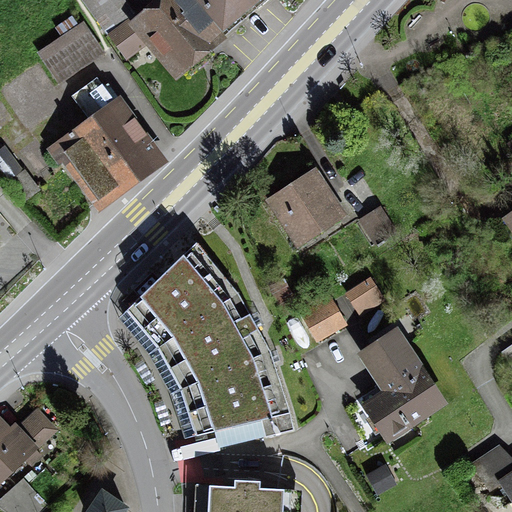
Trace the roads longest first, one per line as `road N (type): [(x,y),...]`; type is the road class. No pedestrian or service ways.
road 1 (secondary): [(57,311),(227,151),(360,0)]
road 2 (residential): [(57,311),(134,414),(158,511)]
road 3 (residential): [(503,455),(451,367),(511,330)]
